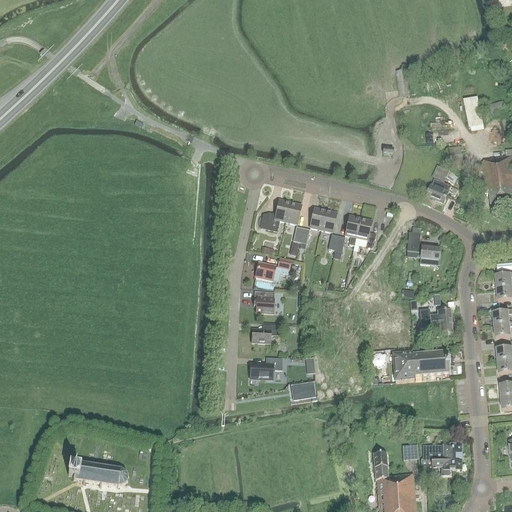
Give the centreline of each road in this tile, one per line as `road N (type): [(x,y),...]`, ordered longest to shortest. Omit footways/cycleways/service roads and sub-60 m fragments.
road 1 (tertiary): [(480,488),(465,279),(481,250)]
road 2 (residential): [(230,397),(236,277),(259,167)]
road 3 (residential): [(413,204),(364,295),(354,341),(358,376)]
road 4 (trunk): [(0,117),(117,0)]
road 5 (residential): [(413,204),(259,167)]
road 6 (track): [(259,167),(128,107)]
